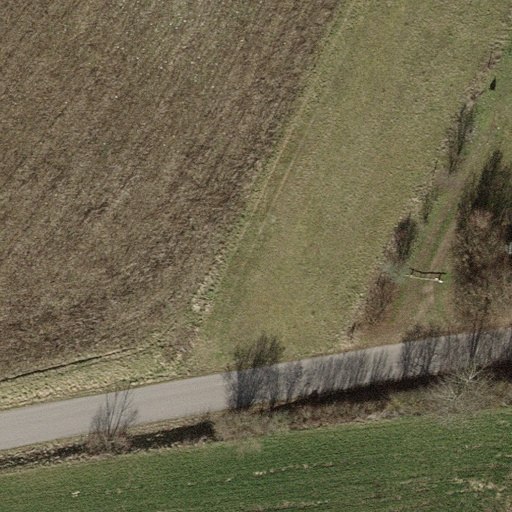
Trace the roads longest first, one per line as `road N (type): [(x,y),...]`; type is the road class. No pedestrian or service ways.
road 1 (track): [(0,424),(511,338)]
road 2 (track): [(408,352),(430,296),(511,243)]
